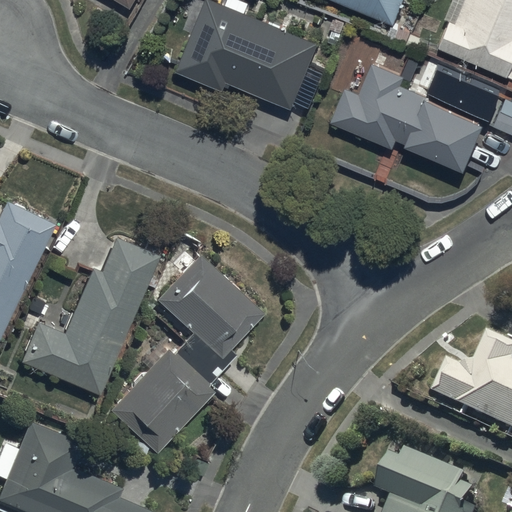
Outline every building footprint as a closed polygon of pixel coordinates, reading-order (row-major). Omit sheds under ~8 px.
[(226,0),(224,7),(209,0),(205,0),(176,70),(223,90),(227,82),(289,108),(316,43),(245,13),(248,4),(239,0),(226,0)] [(334,0),(394,25),(403,0),(334,0)] [(511,0),(464,0),(457,19),(448,16),(436,45),(511,74),(511,0)] [(403,77),(372,64),(359,95),(344,89),(330,123),(392,148),(396,140),(406,144),(405,146),(465,170),(483,124),(428,102),(429,97),(400,85),(403,77)] [(0,334),(54,225),(7,201),(0,214),(0,334)] [(154,258),(112,240),(98,273),(88,269),(61,333),(38,324),(22,363),(97,394),(154,258)] [(129,387),(107,410),(153,454),(211,393),(204,387),(232,358),(226,352),(261,315),(198,254),(154,299),(189,333),(169,353),(165,349),(163,351),(155,344),(138,361),(146,369),(143,372),(140,370),(126,385),(129,387)] [(449,364),(434,398),(511,434),(511,346),(490,337),(477,366),(462,370),(449,364)] [(82,443),(29,422),(18,450),(2,444),(0,449),(0,478),(6,481),(0,495),(0,503),(22,511),(153,511),(117,498),(121,488),(72,468),(82,443)] [(468,479),(407,454),(403,465),(393,461),(378,495),(393,501),(388,511),(467,511),(476,492),(464,488),(468,479)]
